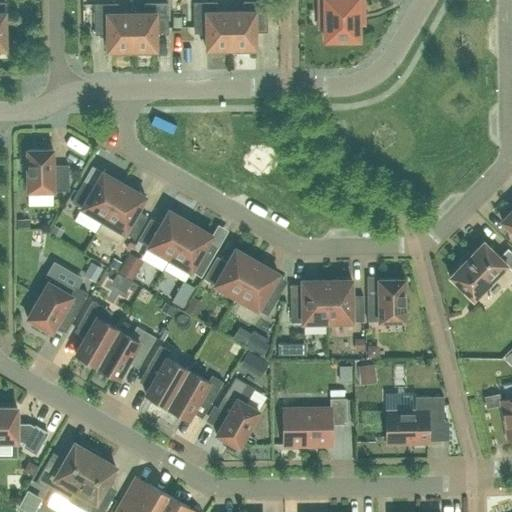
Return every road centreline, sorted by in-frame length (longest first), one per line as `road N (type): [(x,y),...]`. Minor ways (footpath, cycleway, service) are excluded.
road 1 (residential): [(503,0),(507,151),(435,235),(412,245),(301,246),(131,148),(124,90)]
road 2 (residential): [(0,361),(215,486),(445,482),(511,467)]
road 3 (residential): [(124,90),(369,79),(387,66),(426,0)]
